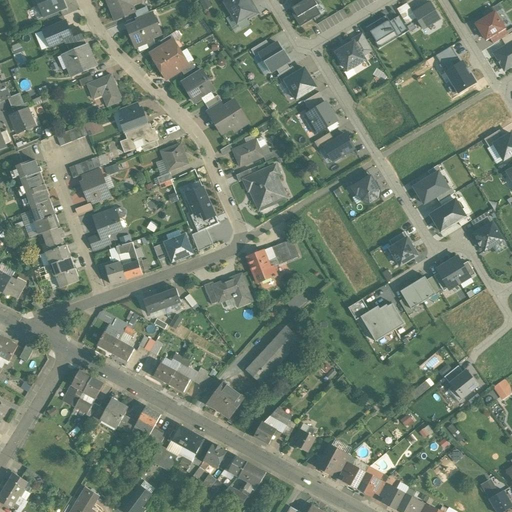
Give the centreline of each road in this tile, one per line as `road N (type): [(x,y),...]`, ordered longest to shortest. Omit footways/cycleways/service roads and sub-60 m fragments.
road 1 (residential): [(68,350),(364,511)]
road 2 (residential): [(83,0),(92,21),(206,146),(242,238)]
road 3 (residential): [(497,299),(468,248),(436,256),(378,158)]
road 4 (residential): [(0,462),(68,350)]
road 5 (residential): [(312,46),(378,158)]
